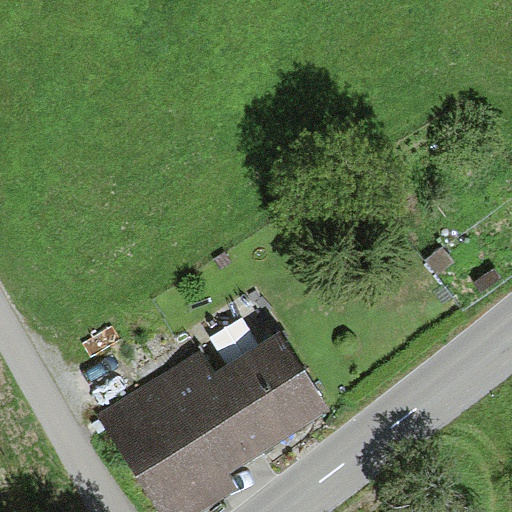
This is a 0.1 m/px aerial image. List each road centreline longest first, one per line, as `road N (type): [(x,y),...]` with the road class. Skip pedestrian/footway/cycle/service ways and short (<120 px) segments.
road 1 (tertiary): [(511,329),(280,511)]
road 2 (track): [(115,511),(0,308)]
